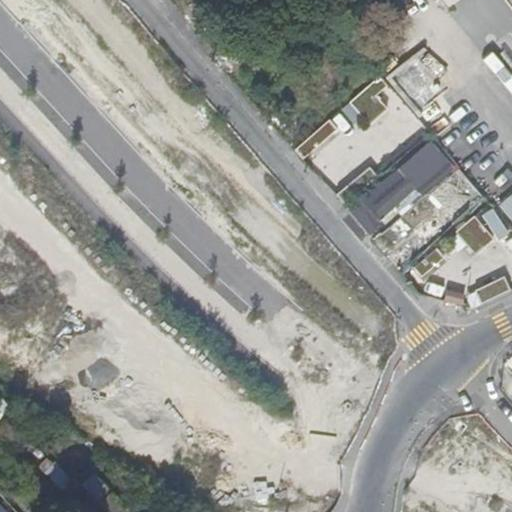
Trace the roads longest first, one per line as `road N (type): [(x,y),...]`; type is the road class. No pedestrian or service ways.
road 1 (tertiary): [(0,26),(367,395)]
road 2 (residential): [(138,0),(449,361)]
road 3 (secondary): [(449,361),(411,407),(389,511)]
